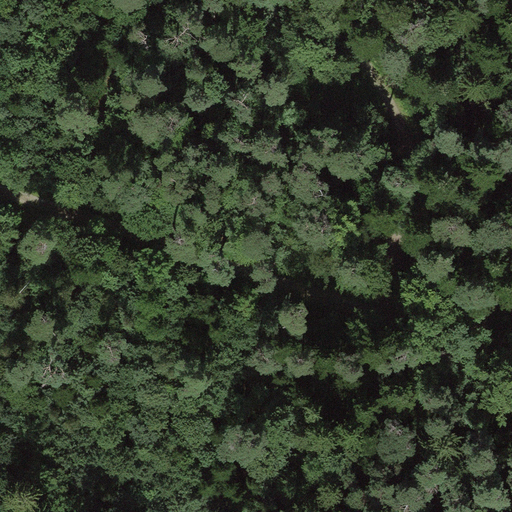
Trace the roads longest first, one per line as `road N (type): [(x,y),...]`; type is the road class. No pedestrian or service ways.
road 1 (track): [(511,355),(26,218)]
road 2 (track): [(336,300),(386,191),(263,0)]
